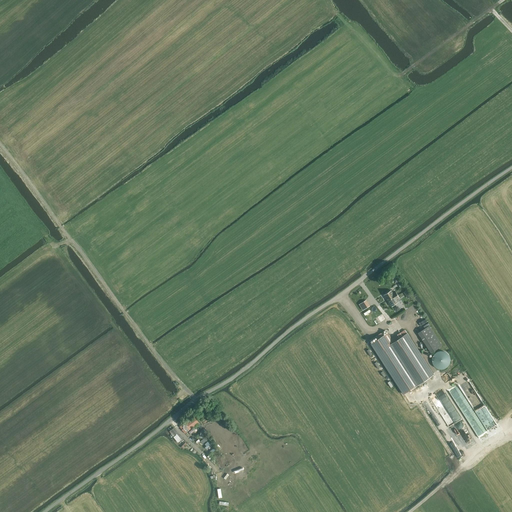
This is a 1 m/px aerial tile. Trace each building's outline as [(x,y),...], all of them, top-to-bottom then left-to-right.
[(388,301),(397,294),(396,291),(393,293),(391,290),(384,295),(388,301)] [(398,302),(397,299),(399,297),(397,294),(388,301),(391,306),(398,302)] [(370,306),(366,300),(359,304),(363,310),(370,306)] [(374,319),(377,324),(383,320),(380,316),(374,319)] [(442,346),(429,325),(418,333),(431,353),(442,346)] [(434,375),(407,333),(394,342),(388,333),(371,343),(404,394),(434,375)] [(442,369),(446,368),(449,365),(451,361),(450,357),(448,354),(445,351),(441,351),(437,352),(434,355),(432,359),(433,363),(435,366),(438,368),(442,369)] [(448,373),(442,377),(446,383),(452,379),(448,373)] [(461,420),(444,389),(431,396),(441,415),(439,416),(446,428),(461,420)] [(202,427),(195,416),(182,425),(187,432),(194,427),(197,431),(202,427)] [(182,437),(174,427),(171,430),(178,440),(182,437)] [(198,433),(197,431),(194,427),(187,432),(193,440),(198,437),(196,434),(198,433)]
